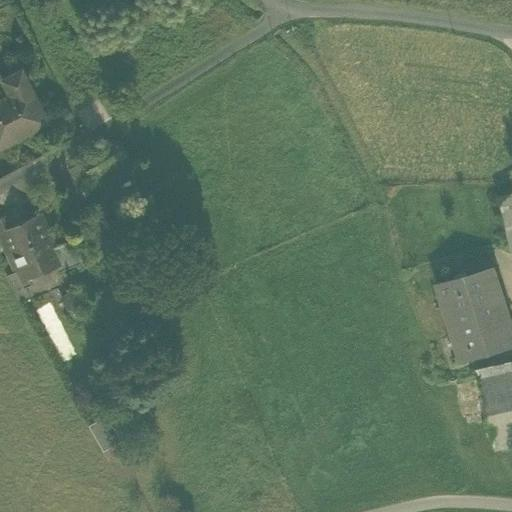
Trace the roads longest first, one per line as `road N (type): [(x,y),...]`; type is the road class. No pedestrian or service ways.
road 1 (unclassified): [(287,10),(126,120),(0,193)]
road 2 (unclassified): [(287,10),(360,11),(511,34)]
road 3 (unclassified): [(382,511),(444,496),(511,503)]
